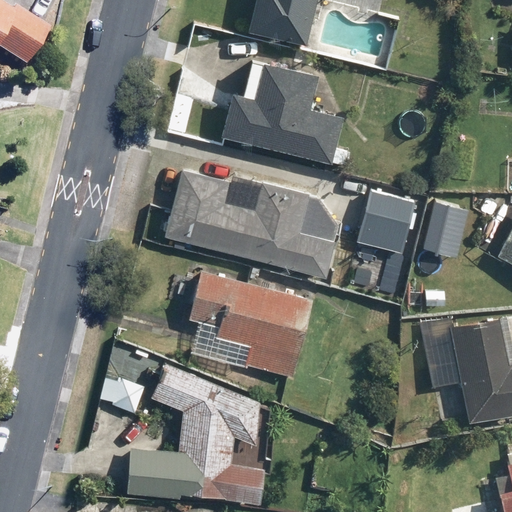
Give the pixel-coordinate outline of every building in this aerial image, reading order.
[(16,1),(13,5),(3,0),(0,0),(0,42),(28,61),(52,24),(16,1)] [(298,46),(307,0),(246,0),(239,34),(298,46)] [(221,92),(211,138),(325,162),(334,118),(303,112),(311,75),(244,61),(237,96),(221,92)] [(334,225),(310,192),(254,176),(246,208),(219,201),(225,181),(175,168),(157,234),(320,278),(334,225)] [(412,190),(367,178),(352,237),(396,249),(412,190)] [(511,213),(490,254),(511,265),(511,213)] [(305,297),(196,270),(184,317),(195,320),(187,352),(285,377),(305,297)] [(448,310),(417,315),(428,388),(455,384),(460,419),(511,411),(511,316),(451,325),(448,310)] [(251,431),(251,399),(159,362),(145,397),(178,410),(175,452),(126,448),(123,493),(251,502),(254,465),(224,463),(225,455),(226,437),(246,444),(248,438),(251,431)] [(116,376),(115,380),(105,376),(98,400),(117,406),(130,409),(138,382),(116,376)] [(497,511),(511,511),(511,461),(501,464),(506,489),(493,492),(497,511)]
